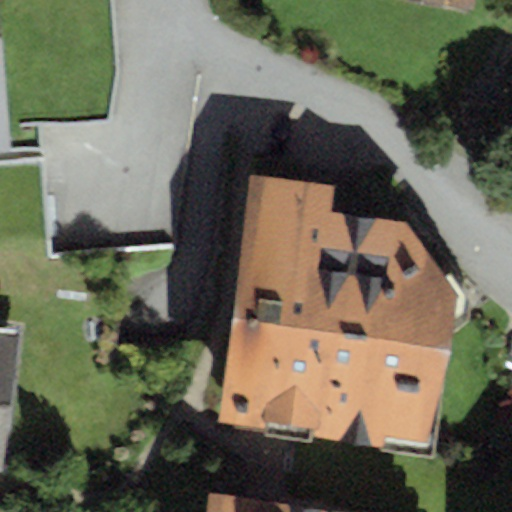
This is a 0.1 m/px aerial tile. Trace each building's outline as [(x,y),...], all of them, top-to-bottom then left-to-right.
[(473,0),(431,0),(472,8),(473,0)] [(0,45),(0,151),(9,151),(0,45)] [(337,185),(249,172),(218,423),(431,452),(458,296),(406,222),(333,212),(337,185)] [(21,334),(0,330),(0,470),(1,471),(21,334)] [(338,511),(208,493),(205,511),(338,511)]
